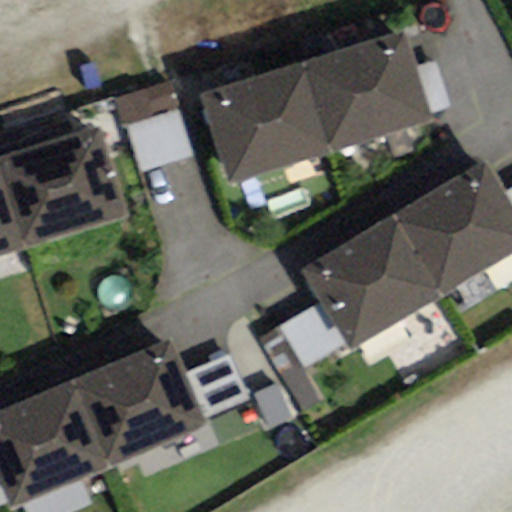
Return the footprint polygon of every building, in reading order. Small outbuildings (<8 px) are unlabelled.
[(320,153),(420,125),(397,45),(297,73),(320,153)] [(220,181),(320,153),(297,73),(198,101),(220,181)] [(180,85),(126,95),(140,169),(194,159),(180,85)] [(97,128),(0,155),(0,195),(18,257),(126,227),(97,128)] [(426,295),(511,245),(511,238),(475,175),(386,227),(426,295)] [(0,195),(0,262),(18,257),(0,195)] [(337,347),(426,295),(386,227),(297,279),(337,347)] [(93,463),(189,419),(158,349),(62,393),(93,463)] [(0,504),(93,463),(62,393),(0,420),(0,504)]
